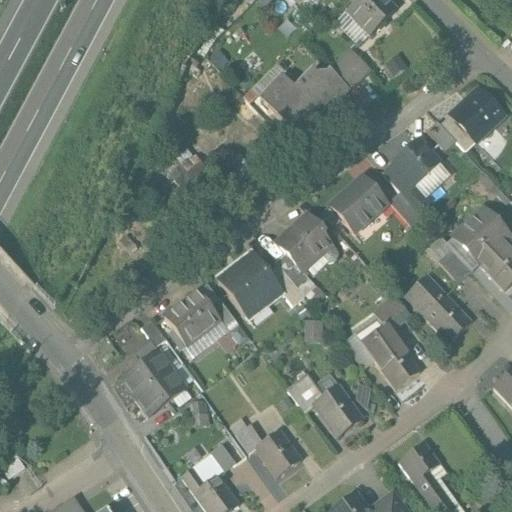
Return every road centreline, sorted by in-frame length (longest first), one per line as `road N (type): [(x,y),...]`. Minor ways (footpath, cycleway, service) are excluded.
road 1 (residential): [(478,53),(66,363)]
road 2 (residential): [(284,511),(453,387)]
road 3 (motorway): [(0,185),(96,0)]
road 4 (tertiary): [(66,363),(173,511)]
